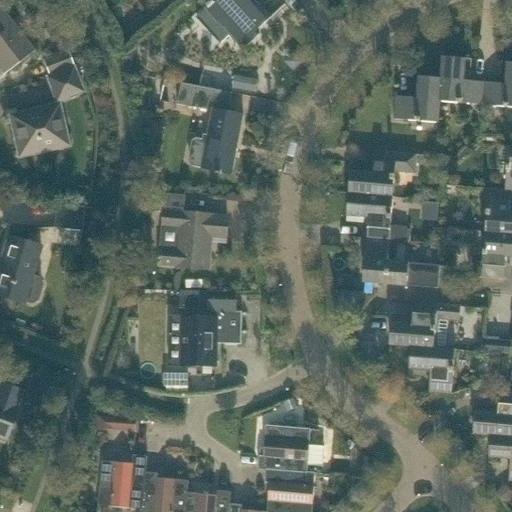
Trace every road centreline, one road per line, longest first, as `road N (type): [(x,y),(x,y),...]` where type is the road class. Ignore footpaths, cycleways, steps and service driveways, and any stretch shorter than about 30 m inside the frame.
road 1 (residential): [(320,357),(298,299),(293,224),(307,152),(354,58)]
road 2 (residential): [(197,440),(202,403),(254,394),(320,357)]
road 3 (residential): [(429,472),(320,357)]
